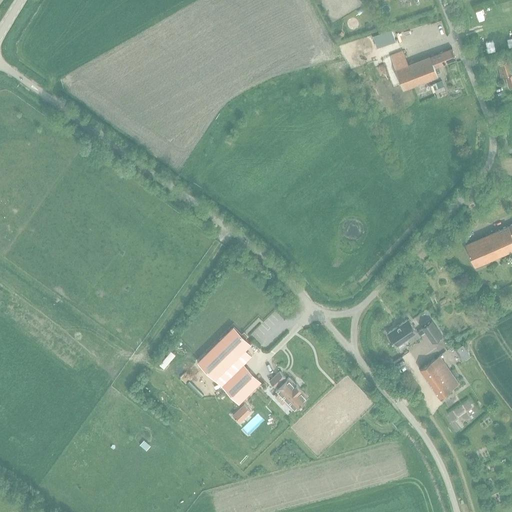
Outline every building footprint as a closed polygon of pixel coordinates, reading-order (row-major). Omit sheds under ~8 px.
[(452,47),(386,71),(393,90),(436,74),(435,72),(440,70),(438,64),(456,57),(452,47)] [(511,63),(510,57),(496,61),(501,76),(505,75),(508,87),(511,85),(511,63)] [(435,92),(445,89),(442,80),(435,83),(434,81),(432,81),(435,92)] [(508,225),(466,243),(476,265),(511,249),(511,224),(508,226),(508,225)] [(408,318),(387,333),(396,346),(408,338),(410,342),(420,335),(425,331),(432,342),(442,335),(432,320),(422,327),(422,328),(417,331),(408,318)] [(233,325),(197,361),(215,378),(251,343),(245,337),(247,335),(244,332),(242,334),(233,325)] [(440,396),(459,383),(440,355),(420,368),(440,396)] [(243,363),(221,385),(239,403),(261,381),(243,363)] [(280,371),(270,380),(276,386),(278,387),(276,389),(279,393),(277,395),(276,396),(282,403),(286,400),(295,409),(307,397),(300,389),(301,389),(296,384),(288,377),(286,379),(285,377),(280,371)]
